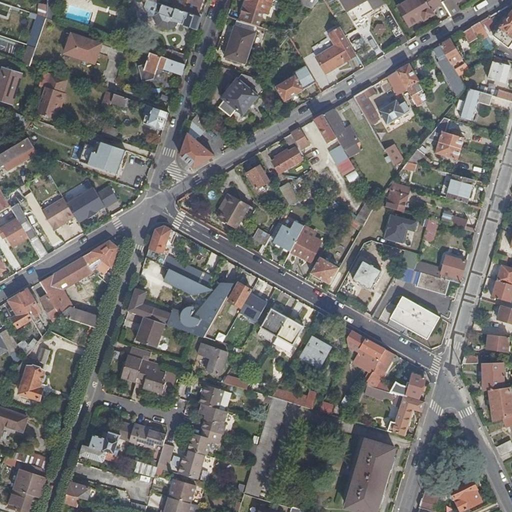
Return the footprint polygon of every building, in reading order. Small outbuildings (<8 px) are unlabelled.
[(196,30),(201,17),(197,16),(178,9),(170,7),(150,0),(146,0),(143,9),(147,17),(154,20),(159,29),(168,32),(176,28),(178,23),(196,30)] [(171,0),(170,7),(178,9),(180,2),(175,0),(171,0)] [(198,4),(199,0),(180,0),(180,2),(178,9),(197,16),(200,5),(198,4)] [(268,15),(272,0),(244,0),(238,21),(259,28),(263,13),(268,15)] [(310,9),(317,0),(299,0),(298,3),(310,9)] [(340,0),(347,12),(367,0),(366,0),(340,0)] [(443,3),(440,0),(405,0),(394,7),(405,27),(416,21),(415,19),(420,17),(420,19),(421,21),(432,15),(429,11),(443,3)] [(451,16),(460,11),(455,1),(456,0),(440,0),(443,3),(451,16)] [(46,18),(47,4),(39,2),(38,15),(39,15),(46,18)] [(511,10),(492,36),(508,48),(511,42),(511,10)] [(41,34),(46,18),(39,15),(38,19),(34,31),(41,34)] [(491,23),(488,17),(470,27),(477,39),(480,44),(488,39),(482,28),(491,23)] [(41,60),(54,20),(46,18),(41,34),(36,49),(33,58),(41,60)] [(234,43),(228,58),(245,64),(255,33),(236,26),(230,42),(234,43)] [(356,56),(347,39),(339,27),(327,35),(334,47),(316,57),(326,74),(356,56)] [(470,27),(462,32),(469,44),(477,39),(470,27)] [(66,53),(100,64),(108,41),(74,30),(66,53)] [(36,49),(41,34),(34,31),(29,46),(36,49)] [(439,46),(447,58),(452,68),(454,70),(463,65),(464,64),(450,39),(439,46)] [(225,57),(228,58),(234,43),(230,42),(225,57)] [(33,58),(36,49),(29,46),(23,64),(31,66),(33,58)] [(447,58),(439,46),(433,50),(446,72),(452,68),(447,58)] [(185,65),(188,56),(173,50),(170,60),(185,65)] [(181,75),(185,65),(170,60),(150,53),(144,70),(155,74),(157,69),(163,71),(164,69),(181,75)] [(500,64),(501,59),(494,57),(487,78),(504,83),(509,66),(500,64)] [(396,72),(406,89),(416,106),(422,102),(412,85),(419,81),(408,64),(396,72)] [(467,70),(463,65),(454,70),(457,76),(462,73),(467,70)] [(23,73),(4,66),(0,79),(0,100),(12,105),(23,73)] [(306,67),(276,85),(285,101),(303,90),(303,89),(314,82),(306,67)] [(46,87),(37,113),(56,120),(60,109),(59,109),(60,104),(63,105),(67,94),(65,94),(69,80),(54,74),(46,72),(44,79),(41,85),(46,87)] [(396,72),(387,77),(398,94),(406,89),(396,72)] [(232,106),(255,78),(241,74),(222,98),(224,100),(219,107),(227,113),(232,106)] [(242,114),(262,90),(255,78),(232,106),(227,113),(231,116),(236,109),(242,114)] [(466,90),(461,82),(455,85),(461,96),(466,90)] [(511,103),(511,102),(511,95),(498,91),(497,92),(480,87),(478,93),(492,97),(511,103)] [(369,88),(354,97),(369,123),(378,118),(366,97),(372,93),(369,88)] [(492,97),(478,93),(469,91),(465,102),(460,101),(457,110),(462,111),(460,117),(472,121),(478,102),(490,105),(492,97)] [(113,104),(115,96),(107,93),(101,108),(110,111),(113,104)] [(124,108),(127,100),(115,96),(113,104),(124,108)] [(386,124),(409,111),(401,97),(389,104),(387,101),(384,100),(383,101),(382,103),(384,106),(378,110),(386,124)] [(153,108),(155,101),(148,99),(145,106),(150,107),(153,108)] [(169,114),(171,106),(155,101),(153,108),(169,114)] [(163,131),(169,114),(153,108),(150,107),(144,125),(163,131)] [(334,109),(323,115),(336,136),(343,149),(350,145),(347,140),(350,138),(344,128),(334,109)] [(323,115),(315,120),(322,132),(317,136),(324,147),(330,143),(328,141),(331,139),(336,136),(323,115)] [(198,116),(194,123),(203,131),(205,132),(210,125),(198,116)] [(447,132),(450,120),(443,118),(433,131),(442,133),(443,130),(447,132)] [(191,128),(199,135),(203,131),(194,123),(193,122),(191,128)] [(80,136),(43,123),(42,127),(60,134),(58,137),(78,144),(80,136)] [(350,125),(344,128),(350,138),(347,140),(350,145),(358,140),(350,125)] [(102,136),(117,141),(120,132),(105,127),(102,136)] [(195,169),(215,157),(195,140),(199,135),(191,128),(181,158),(195,169)] [(301,129),(292,133),(298,144),(302,150),(310,145),(301,129)] [(440,141),(462,148),(465,137),(447,132),(443,130),(442,133),(433,131),(431,132),(428,137),(440,141)] [(292,133),(286,137),(292,148),(295,147),(298,144),(292,133)] [(336,136),(331,139),(339,151),(343,149),(336,136)] [(40,160),(28,140),(13,149),(19,159),(23,156),(31,151),(37,162),(40,160)] [(458,160),(462,148),(440,141),(436,153),(458,160)] [(122,164),(127,152),(98,142),(97,145),(101,147),(98,155),(122,164)] [(384,149),(393,164),(401,159),(393,144),(384,149)] [(295,147),(292,148),(272,160),(276,167),(278,166),(281,172),(302,159),(295,147)] [(426,153),(419,148),(408,162),(419,165),(426,153)] [(13,149),(0,156),(0,170),(18,159),(19,159),(13,149)] [(337,163),(348,156),(343,149),(339,151),(333,155),(337,163)] [(419,165),(408,162),(400,172),(407,174),(408,170),(415,173),(419,165)] [(256,189),(270,181),(261,166),(247,174),(256,189)] [(465,203),(472,180),(452,174),(445,197),(465,203)] [(288,183),(281,188),(287,197),(290,203),(296,198),(288,183)] [(410,187),(395,183),(391,190),(389,197),(386,206),(391,207),(403,211),(410,187)] [(93,188),(67,205),(75,219),(79,223),(120,201),(110,185),(97,194),(93,188)] [(0,213),(10,208),(9,206),(0,190),(0,213)] [(236,227),(249,204),(228,193),(223,202),(226,203),(219,217),(236,227)] [(333,204),(326,193),(320,204),(333,204)] [(389,197),(382,194),(376,203),(383,205),(386,206),(389,197)] [(363,226),(376,203),(370,195),(355,221),(363,226)] [(201,205),(199,196),(191,198),(193,206),(201,205)] [(289,203),(290,203),(287,197),(277,214),(282,216),(289,203)] [(66,225),(75,219),(67,205),(64,201),(48,210),(61,231),(63,229),(62,227),(66,225)] [(40,259),(49,254),(20,204),(11,209),(18,221),(29,239),(40,259)] [(421,214),(430,217),(432,210),(423,207),(421,214)] [(54,234),(61,231),(48,210),(42,213),(54,234)] [(337,224),(342,216),(343,214),(335,210),(329,221),(336,226),(337,224)] [(361,230),(363,226),(355,221),(344,212),(343,214),(342,216),(361,230)] [(440,221),(449,224),(451,215),(443,213),(440,221)] [(449,224),(464,228),(467,218),(452,214),(451,215),(449,224)] [(429,218),(422,239),(433,242),(440,221),(429,218)] [(14,248),(29,239),(18,221),(0,230),(0,232),(4,240),(8,238),(14,248)] [(291,250),(298,237),(304,226),(295,221),(291,229),(283,225),(273,242),(291,251),(291,250)] [(176,237),(178,231),(166,225),(157,228),(148,255),(182,273),(207,286),(210,279),(168,257),(170,252),(171,253),(174,244),(177,245),(179,238),(176,237)] [(268,233),(272,235),(277,226),(274,225),(268,233)] [(298,237),(291,250),(312,262),(325,238),(304,226),(298,237)] [(254,238),(266,245),(272,235),(268,233),(260,229),(254,238)] [(120,248),(110,240),(84,256),(93,272),(100,268),(107,273),(111,268),(120,248)] [(416,259),(418,253),(404,249),(399,264),(402,265),(413,268),(416,259)] [(506,256),(492,253),(489,262),(499,264),(503,265),(506,256)] [(460,282),(466,260),(446,254),(442,267),(416,259),(413,268),(419,270),(427,272),(450,279),(460,282)] [(182,273),(148,255),(145,261),(164,271),(162,277),(177,284),(182,273)] [(311,272),(331,283),(340,267),(320,255),(311,272)] [(64,290),(93,272),(84,256),(42,281),(48,293),(51,297),(64,290)] [(371,289),(381,270),(362,259),(352,278),(371,289)] [(511,267),(503,265),(499,264),(494,280),(511,284),(511,267)] [(450,279),(427,272),(419,270),(413,268),(402,265),(395,276),(417,283),(416,285),(446,294),(450,279)] [(182,273),(177,284),(202,297),(208,286),(207,286),(182,273)] [(228,273),(227,280),(242,281),(243,274),(228,273)] [(177,284),(170,307),(194,316),(223,283),(215,278),(208,286),(202,297),(177,284)] [(511,291),(511,284),(494,280),(490,295),(509,301),(511,291)] [(253,290),(240,282),(230,300),(243,307),(253,290)] [(205,336),(232,288),(223,283),(194,316),(170,307),(169,309),(170,309),(169,312),(143,302),(147,289),(137,286),(129,309),(146,315),(166,322),(196,333),(205,336)] [(19,294),(33,319),(43,336),(44,337),(47,332),(37,315),(40,313),(26,290),(19,294)] [(60,313),(72,306),(73,305),(64,290),(51,297),(60,313)] [(51,297),(48,293),(42,298),(55,321),(60,313),(51,297)] [(19,294),(9,300),(18,315),(13,318),(19,327),(33,319),(19,294)] [(391,315),(410,325),(428,336),(438,317),(402,296),(391,315)] [(511,323),(511,307),(499,304),(496,313),(501,314),(500,320),(511,323)] [(97,327),(101,317),(72,306),(60,313),(78,320),(97,327)] [(277,335),(287,316),(272,308),(262,326),(277,335)] [(157,346),(166,322),(146,315),(137,339),(157,346)] [(386,324),(405,335),(410,325),(391,315),(386,324)] [(303,325),(287,316),(277,335),(293,344),(303,325)] [(90,348),(97,327),(78,320),(74,331),(76,332),(74,335),(81,338),(80,341),(76,340),(75,343),(90,348)] [(352,330),(351,329),(347,338),(347,341),(348,348),(358,353),(366,338),(352,330)] [(487,333),(485,348),(506,349),(508,336),(487,333)] [(325,356),(330,347),(312,336),(300,357),(316,366),(323,355),(325,356)] [(384,348),(366,338),(358,353),(352,364),(370,375),(384,348)] [(25,340),(19,344),(26,357),(30,352),(32,350),(25,340)] [(229,352),(203,342),(199,353),(213,358),(208,370),(221,374),(229,352)] [(152,351),(132,345),(130,353),(149,359),(152,351)] [(30,358),(46,363),(51,350),(42,347),(39,355),(30,352),(26,357),(30,358)] [(238,355),(241,349),(234,347),(232,353),(238,355)] [(394,353),(384,348),(370,375),(378,380),(394,353)] [(116,349),(114,356),(120,358),(122,351),(116,349)] [(130,353),(129,353),(122,375),(137,380),(139,375),(140,372),(148,375),(147,378),(145,386),(163,392),(166,382),(167,381),(165,380),(167,372),(161,370),(163,363),(149,359),(130,353)] [(476,362),(476,354),(462,353),(459,361),(460,362),(476,362)] [(30,358),(26,357),(12,375),(25,380),(20,393),(23,394),(22,399),(32,402),(34,397),(40,399),(44,388),(39,387),(42,380),(45,381),(47,373),(44,372),(45,370),(30,365),(27,373),(25,373),(30,358)] [(503,361),(481,362),(482,389),(488,388),(504,386),(503,361)] [(184,369),(179,368),(177,373),(176,374),(182,376),(184,369)] [(167,370),(167,372),(165,380),(167,381),(166,382),(173,384),(176,374),(177,373),(167,370)] [(250,380),(228,373),(223,381),(248,389),(250,380)] [(423,377),(411,374),(405,394),(417,398),(423,377)] [(220,434),(223,435),(225,425),(224,425),(229,411),(219,407),(225,389),(207,384),(201,402),(203,402),(200,413),(206,415),(202,428),(206,429),(220,434)] [(420,412),(423,403),(403,397),(397,395),(389,392),(366,385),(363,395),(370,397),(383,401),(383,398),(393,400),(391,405),(399,408),(395,423),(390,422),(387,431),(403,436),(411,409),(420,412)] [(488,388),(492,420),(502,417),(511,413),(511,405),(509,385),(504,386),(488,388)] [(306,396),(277,387),(272,396),(286,400),(309,407),(317,393),(308,388),(306,396)] [(269,403),(272,396),(265,394),(262,401),(269,403)] [(286,400),(272,396),(269,403),(260,436),(257,445),(254,455),(243,492),(250,495),(257,497),(286,400)] [(333,403),(324,399),(317,410),(327,413),(333,403)] [(23,432),(28,418),(0,407),(0,436),(4,425),(23,432)] [(511,429),(511,413),(502,417),(505,425),(510,424),(511,429)] [(156,442),(162,444),(165,433),(123,420),(121,428),(125,430),(123,437),(138,441),(139,439),(146,441),(145,443),(155,446),(156,442)] [(94,432),(89,446),(118,454),(119,449),(117,448),(120,436),(121,432),(120,432),(109,429),(107,436),(94,432)] [(178,472),(196,478),(204,454),(205,454),(209,441),(217,443),(220,434),(206,429),(204,436),(193,433),(187,448),(189,449),(187,455),(183,454),(178,472)] [(257,445),(260,436),(253,435),(251,443),(257,445)] [(511,444),(509,438),(494,445),(499,455),(511,448),(511,444)] [(375,511),(394,449),(364,440),(345,507),(361,511),(375,511)] [(160,457),(169,459),(173,445),(165,443),(164,444),(160,457)] [(254,455),(257,445),(251,443),(250,443),(247,453),(254,455)] [(84,444),(81,453),(104,461),(105,458),(117,462),(120,455),(118,454),(89,446),(84,444)] [(53,460),(27,451),(26,454),(14,453),(12,458),(14,459),(16,459),(22,461),(24,462),(37,466),(49,471),(53,460)] [(13,466),(16,459),(14,459),(12,458),(5,456),(3,462),(13,466)] [(158,466),(166,469),(169,459),(160,457),(158,466)] [(49,471),(37,466),(24,462),(22,461),(19,469),(24,471),(18,491),(29,494),(40,497),(49,471)] [(143,462),(140,473),(155,477),(158,466),(156,466),(143,462)] [(459,509),(480,499),(470,477),(448,487),(459,509)] [(172,479),(167,496),(169,497),(175,480),(172,479)] [(68,492),(80,496),(88,498),(92,486),(72,480),(68,492)] [(169,497),(190,503),(195,486),(175,480),(169,497)] [(146,499),(147,490),(129,489),(128,499),(146,499)] [(29,511),(35,511),(40,497),(29,494),(18,491),(16,490),(12,504),(10,504),(9,509),(19,511),(27,511),(28,511),(29,511)] [(436,495),(421,491),(417,505),(431,509),(432,507),(436,495)] [(68,492),(65,503),(77,507),(80,496),(68,492)] [(187,511),(190,503),(169,497),(164,511),(187,511)] [(147,506),(133,501),(129,511),(132,511),(145,511),(146,509),(147,506)]
